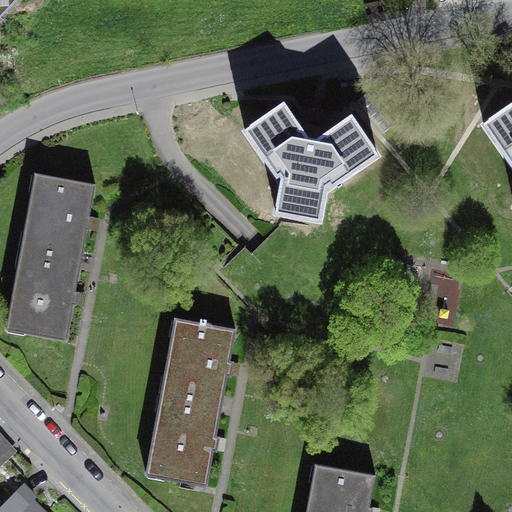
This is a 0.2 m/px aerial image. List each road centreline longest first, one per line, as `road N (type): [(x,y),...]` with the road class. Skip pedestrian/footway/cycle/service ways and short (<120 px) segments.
road 1 (tertiary): [(0,138),(75,105),(511,14)]
road 2 (residential): [(0,399),(110,511)]
